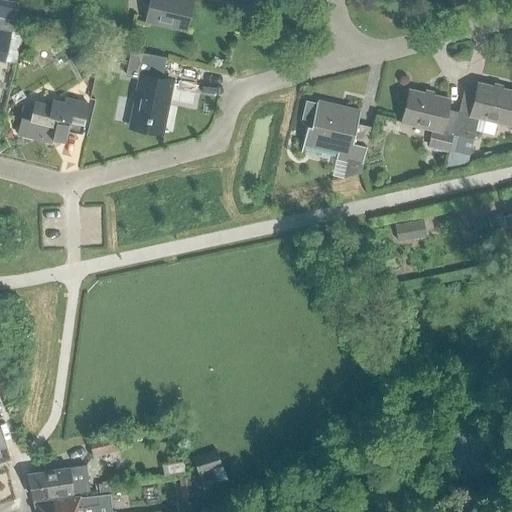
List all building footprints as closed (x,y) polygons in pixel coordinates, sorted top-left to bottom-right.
[(148,0),(144,20),(186,30),(193,1),(187,0),(148,0)] [(0,61),(3,62),(10,32),(0,29),(0,61)] [(97,72),(139,78),(130,124),(124,123),(123,124),(168,133),(168,132),(162,131),(171,85),(177,86),(177,85),(159,81),(163,59),(167,60),(167,59),(104,48),(97,72)] [(76,65),(83,77),(93,71),(87,59),(76,65)] [(469,115),(458,112),(452,135),(457,136),(472,140),(478,118),(509,125),(511,113),(511,91),(477,83),(469,115)] [(450,143),(458,112),(446,110),(448,100),(408,90),(401,122),(431,130),(429,138),(430,138),(428,147),(448,151),(450,143)] [(16,135),(51,143),(51,140),(64,143),(67,131),(80,134),(88,104),(64,99),(63,103),(51,101),(50,106),(34,102),(32,108),(23,106),(16,135)] [(301,120),(306,127),(302,144),(336,152),(335,158),(347,161),(343,178),(359,173),(370,128),(356,125),(359,112),(316,101),(315,104),(305,102),(301,120)] [(469,156),(472,140),(457,136),(454,152),(469,156)] [(372,169),(382,166),(380,158),(370,161),(372,169)] [(502,217),(488,221),(490,231),(505,228),(505,227),(507,226),(511,246),(511,214),(505,216),(506,221),(504,222),(502,217)] [(394,225),(397,243),(425,238),(422,221),(394,225)] [(89,444),(92,457),(119,451),(116,438),(89,444)] [(221,467),(216,450),(192,458),(201,486),(217,480),(213,469),(221,467)] [(68,468),(26,474),(33,500),(78,493),(89,490),(85,465),(68,468)] [(195,511),(194,501),(191,477),(177,478),(181,511),(195,511)] [(99,494),(111,492),(109,481),(101,482),(101,484),(97,484),(99,494)] [(97,511),(96,496),(79,498),(79,496),(33,502),(35,511),(97,511)]
